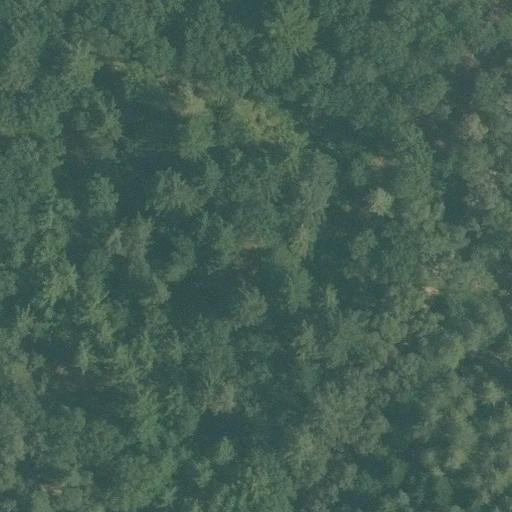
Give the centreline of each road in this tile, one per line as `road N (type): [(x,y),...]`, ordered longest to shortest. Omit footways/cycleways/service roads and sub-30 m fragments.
road 1 (track): [(511,158),(313,511)]
road 2 (track): [(102,511),(0,349)]
